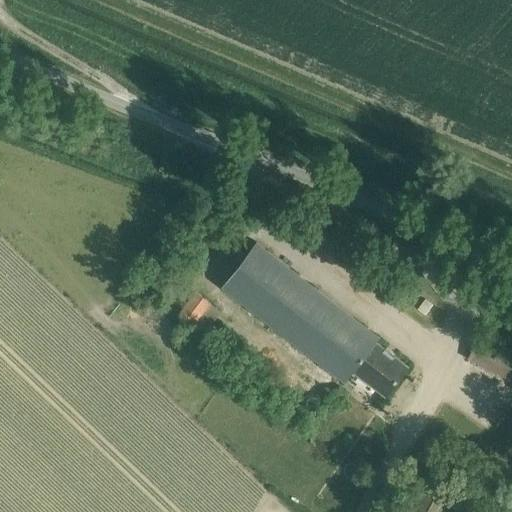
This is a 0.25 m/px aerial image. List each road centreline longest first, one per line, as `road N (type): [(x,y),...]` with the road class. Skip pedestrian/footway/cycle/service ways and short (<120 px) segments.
road 1 (unclassified): [(0,54),(511,271)]
road 2 (track): [(143,114),(114,85),(0,13)]
